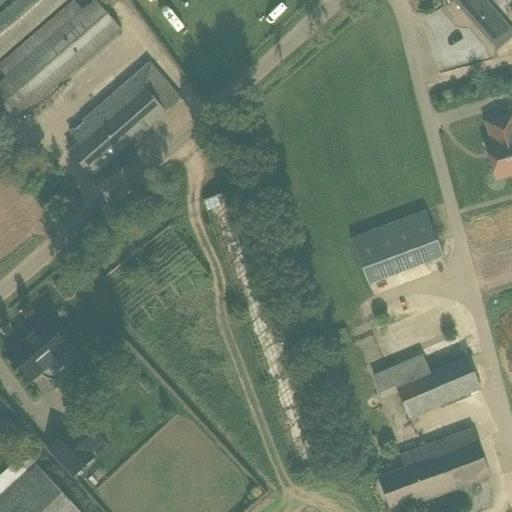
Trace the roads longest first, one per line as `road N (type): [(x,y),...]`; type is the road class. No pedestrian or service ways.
road 1 (unclassified): [(511,438),(396,0)]
road 2 (unclassified): [(0,296),(341,0)]
